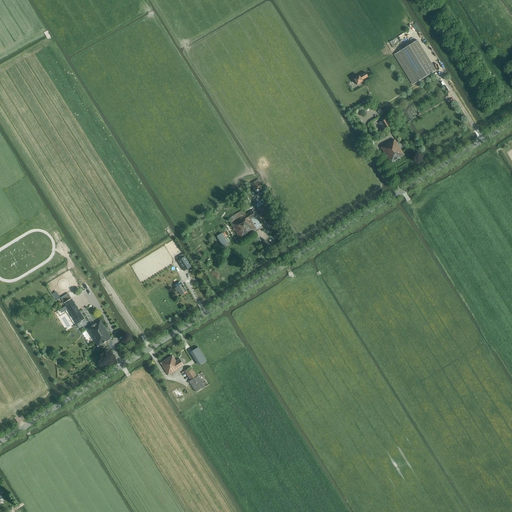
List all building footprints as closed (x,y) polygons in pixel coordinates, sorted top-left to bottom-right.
[(395,54),(414,84),(436,71),(417,41),(395,54)] [(365,73),(354,80),(357,86),(362,83),(362,82),(368,78),(365,73)] [(386,119),(381,121),(386,128),(390,126),(386,119)] [(404,155),(395,140),(391,142),(390,141),(381,148),(390,163),(404,155)] [(258,180),(251,185),(254,191),(262,187),(258,180)] [(261,216),(268,211),(269,208),(266,203),(257,209),(261,216)] [(261,226),(252,211),(246,214),(243,210),(229,219),(232,223),(231,224),(241,240),(252,233),(252,232),(256,230),(261,226)] [(269,228),(276,224),(272,219),(265,223),(269,228)] [(222,233),(217,236),(223,247),(228,244),(222,233)] [(185,257),(178,261),(187,276),(194,272),(185,257)] [(187,291),(182,284),(175,288),(177,291),(178,290),(181,295),(187,291)] [(64,303),(72,299),(69,295),(62,299),(64,303)] [(64,303),(77,324),(85,319),(72,298),(64,303)] [(111,338),(100,320),(87,328),(98,347),(111,338)] [(192,351),(201,365),(207,361),(198,347),(192,351)] [(161,363),(168,375),(177,370),(176,370),(179,368),(180,367),(184,364),(181,359),(177,362),(173,356),(161,363)] [(191,367),(185,371),(191,381),(189,382),(196,392),(205,386),(198,376),(197,377),(191,367)]
